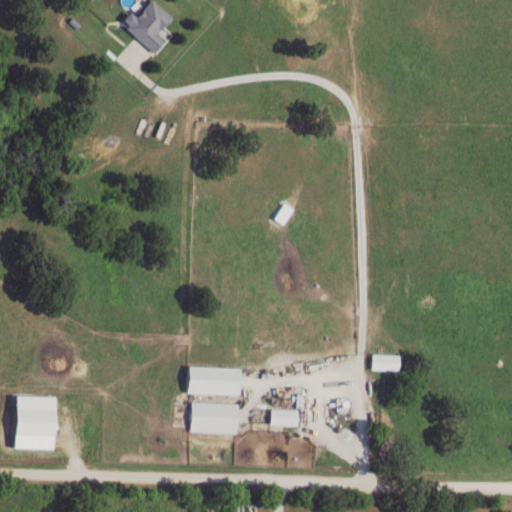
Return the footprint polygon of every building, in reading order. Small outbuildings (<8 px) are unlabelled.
[(168,14),(151,0),(143,0),(132,14),(126,8),(116,20),(150,48),(161,36),(154,30),(168,14)] [(397,352),(368,351),(368,367),(397,368),(397,352)] [(235,392),(236,365),(183,364),(182,391),(235,392)] [(47,446),(49,394),(9,393),(8,445),(47,446)] [(186,429),(234,430),(235,401),(187,399),(186,429)] [(267,423),(295,423),(295,407),(267,407),(267,423)]
